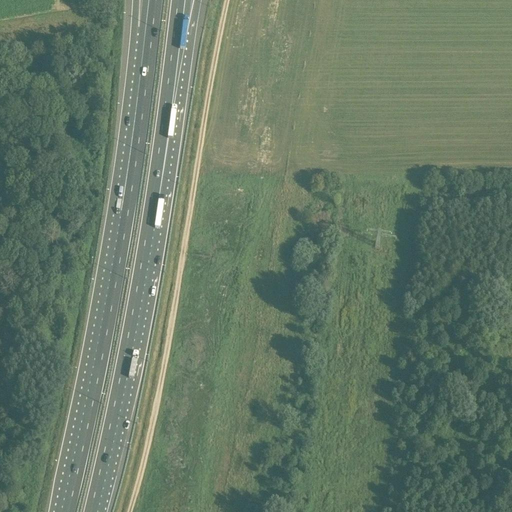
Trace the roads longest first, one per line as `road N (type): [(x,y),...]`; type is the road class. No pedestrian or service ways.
road 1 (track): [(226,0),(128,511)]
road 2 (motorway): [(93,511),(127,361),(178,25)]
road 3 (motorway): [(148,27),(122,227),(62,511)]
